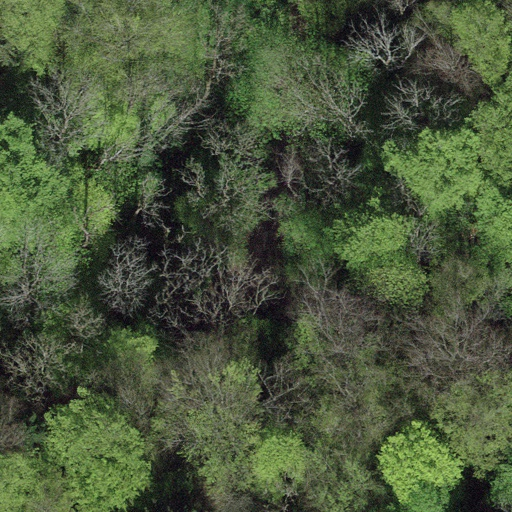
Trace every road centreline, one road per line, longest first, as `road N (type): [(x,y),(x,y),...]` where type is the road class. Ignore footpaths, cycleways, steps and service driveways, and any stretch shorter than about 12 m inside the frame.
road 1 (track): [(0,444),(252,296),(303,0)]
road 2 (track): [(252,296),(456,273),(511,251)]
